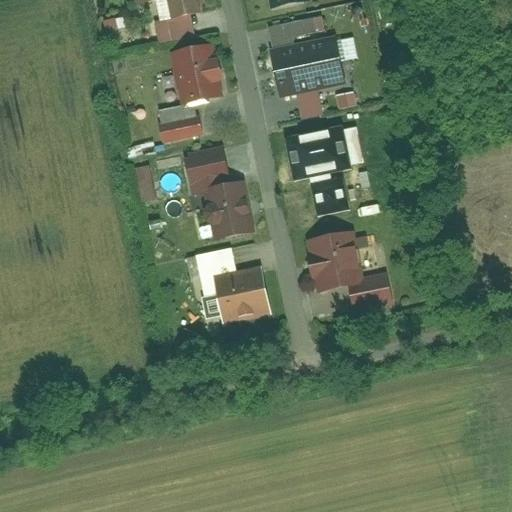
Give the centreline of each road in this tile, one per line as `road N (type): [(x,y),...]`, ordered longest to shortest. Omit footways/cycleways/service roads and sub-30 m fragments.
road 1 (residential): [(231,0),(307,368),(511,322)]
road 2 (track): [(0,437),(307,368)]
